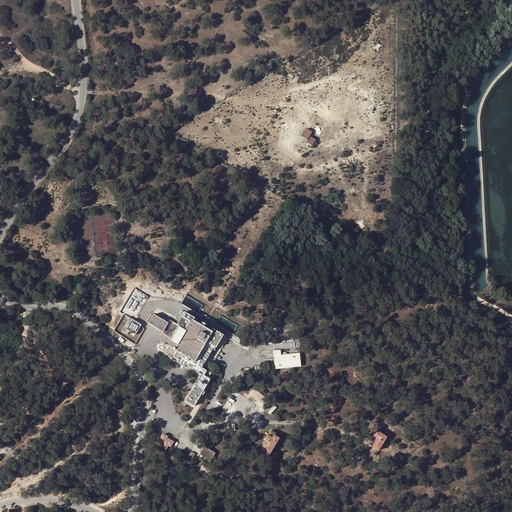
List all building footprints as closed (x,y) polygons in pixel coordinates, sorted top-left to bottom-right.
[(314,132),(307,129),(302,137),(309,141),(307,143),(312,146),(315,141),(310,138),(314,132)] [(168,322),(152,312),(146,322),(163,332),(166,327),(168,328),(169,326),(167,324),(168,322)] [(196,319),(185,312),(177,326),(179,327),(168,347),(169,348),(168,349),(163,346),(162,346),(161,346),(160,346),(158,349),(159,350),(159,351),(160,351),(178,362),(176,363),(185,368),(186,366),(202,376),(186,402),(196,408),(203,395),(205,396),(207,393),(205,392),(212,380),(210,379),(213,375),(203,369),(215,348),(217,349),(225,336),(214,329),(212,332),(194,321),(196,319)] [(136,336),(142,326),(133,320),(127,331),(136,336)] [(281,351),(274,351),(276,370),(301,367),(300,355),(281,356),(281,351)] [(270,401),(254,388),(250,393),(266,406),(270,401)] [(270,454),(280,438),(275,435),(276,433),(271,430),(263,443),(265,444),(264,446),(265,447),(263,450),(270,454)] [(169,445),(171,447),(174,441),(167,437),(168,436),(165,434),(162,435),(158,442),(162,444),(160,446),(166,449),(169,445)] [(388,439),(378,434),(372,444),(373,445),(372,448),(381,453),(388,439)] [(210,463),(216,453),(206,447),(207,446),(204,444),(203,446),(204,447),(200,454),(203,455),(201,458),(210,463)]
